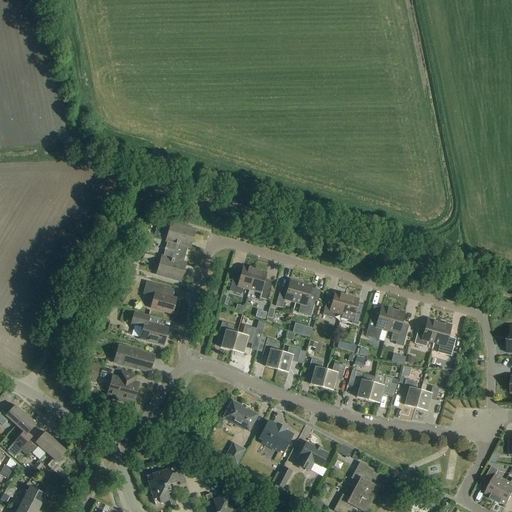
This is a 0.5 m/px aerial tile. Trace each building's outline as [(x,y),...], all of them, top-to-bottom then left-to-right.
[(154,226),(163,228),(165,219),(156,216),(154,226)] [(167,242),(165,249),(186,255),(189,242),(192,243),(196,231),(171,223),(166,241),(167,242)] [(141,243),(150,245),(152,237),(145,235),(141,243)] [(150,245),(141,243),(136,250),(147,254),(150,245)] [(186,255),(165,249),(163,257),(161,257),(156,274),(181,282),(185,269),(182,268),(186,255)] [(127,263),(125,273),(134,275),(137,266),(127,263)] [(243,288),(249,290),(255,271),(243,267),(240,280),(233,278),(229,292),(241,295),(243,288)] [(255,271),(249,290),(261,293),(259,300),(266,302),(271,283),(264,282),(266,274),(255,271)] [(285,300),(295,303),(301,284),(290,281),(287,293),(280,291),(276,307),(282,309),(285,300)] [(164,287),(147,282),(143,295),(154,298),(150,309),(172,315),(177,299),(162,295),(164,287)] [(301,284),(295,303),(306,306),(303,315),(310,317),(315,301),(308,299),(312,287),(301,284)] [(105,296),(113,301),(116,296),(108,291),(105,296)] [(335,313),(342,315),(347,297),(335,293),(331,306),(326,304),(322,316),(333,319),(335,313)] [(347,297),(342,315),(340,321),(358,326),(361,314),(355,312),(359,300),(347,297)] [(382,330),(387,331),(393,311),(387,310),(388,308),(381,307),(378,318),(371,316),(365,337),(373,339),(374,336),(379,338),(382,330)] [(269,309),(267,318),(272,320),(275,310),(269,309)] [(393,311),(387,331),(393,333),(390,341),(396,343),(395,345),(403,347),(409,326),(402,324),(405,313),(399,311),(398,313),(393,311)] [(149,316),(135,312),(131,324),(143,328),(140,339),(163,346),(168,329),(147,323),(149,316)] [(427,342),(434,344),(439,324),(434,323),(434,321),(428,319),(425,331),(418,329),(414,344),(426,347),(427,342)] [(93,321),(90,329),(97,331),(99,323),(93,321)] [(220,348),(232,351),(237,334),(231,333),(233,326),(222,322),(219,335),(225,336),(221,348),(221,347),(220,348)] [(439,324),(434,344),(440,346),(437,353),(451,357),(456,340),(448,338),(451,326),(445,324),(445,326),(439,324)] [(237,334),(232,351),(244,354),(243,354),(246,342),(252,344),(253,343),(257,330),(245,326),(242,336),(237,334)] [(257,330),(253,343),(258,344),(261,335),(262,331),(257,330)] [(258,344),(256,352),(263,354),(267,340),(266,339),(266,336),(261,335),(258,344)] [(265,367),(277,370),(281,353),(276,352),(279,342),(267,339),(267,340),(263,354),(269,355),(266,367),(265,366),(265,367)] [(145,353),(119,345),(116,354),(121,355),(118,364),(150,373),(153,363),(146,361),(144,357),(145,353)] [(348,345),(347,351),(354,354),(356,347),(348,345)] [(281,353),(277,370),(288,374),(288,373),(287,373),(291,361),(297,363),(300,351),(289,348),(287,355),(281,353)] [(407,356),(406,363),(412,365),(414,358),(407,356)] [(362,368),(365,360),(356,358),(354,365),(362,368)] [(310,385),(321,388),(326,371),(321,370),(323,363),(311,359),(308,372),(314,373),(311,384),(310,384),(310,385)] [(85,362),(80,380),(95,384),(100,367),(85,362)] [(326,371),(321,388),(333,391),(332,390),(335,379),(341,381),(345,366),(334,363),(331,373),(326,371)] [(356,398),(368,401),(372,384),(362,381),(364,374),(358,372),(354,384),(360,386),(357,397),(356,397),(356,398)] [(139,383),(119,378),(113,376),(107,395),(134,402),(139,383)] [(372,384),(368,401),(379,404),(379,403),(382,392),(388,394),(390,384),(392,379),(380,376),(378,385),(372,384)] [(404,406),(415,409),(420,392),(415,390),(417,383),(405,380),(402,392),(408,394),(405,405),(404,405),(404,406)] [(420,392),(415,409),(427,412),(427,411),(426,411),(429,400),(435,402),(439,390),(432,388),(430,395),(420,392)] [(256,416),(233,403),(228,411),(227,410),(224,416),(225,416),(224,418),(248,431),(256,416)] [(9,420),(16,426),(25,416),(15,406),(6,416),(2,412),(0,413),(0,424),(3,427),(9,420)] [(7,451),(15,457),(32,438),(28,435),(36,425),(25,416),(16,426),(23,433),(17,440),(7,451)] [(261,443),(279,453),(280,450),(284,452),(293,435),(285,431),(286,430),(277,424),(276,426),(268,422),(259,439),(263,441),(261,443)] [(39,447),(46,453),(55,442),(45,433),(36,442),(32,438),(15,457),(16,458),(17,456),(22,461),(26,456),(27,458),(32,453),(33,453),(39,447)] [(55,442),(46,453),(53,460),(47,466),(64,481),(69,476),(60,468),(67,461),(62,456),(66,452),(55,442)] [(321,468),(328,454),(306,443),(299,456),(295,464),(309,472),(314,464),(321,468)] [(236,465),(244,450),(233,444),(225,459),(236,465)] [(348,459),(352,452),(341,445),(337,453),(348,459)] [(355,453),(352,458),(357,461),(360,456),(355,453)] [(493,453),(488,463),(495,464),(499,457),(493,453)] [(39,463),(30,472),(34,476),(43,467),(39,463)] [(359,483),(354,491),(372,501),(378,489),(372,485),(378,474),(360,463),(351,479),(359,483)] [(3,470),(10,475),(13,470),(5,466),(3,470)] [(490,499),(495,502),(506,481),(496,476),(498,471),(491,467),(485,479),(492,482),(485,494),(491,497),(490,499)] [(177,473),(175,468),(146,477),(155,506),(169,501),(171,508),(177,506),(173,493),(172,493),(169,486),(179,483),(180,486),(186,484),(183,472),(177,473)] [(283,489),(292,472),(284,468),(275,485),(283,489)] [(10,475),(3,470),(0,475),(8,480),(10,475)] [(506,481),(495,502),(500,505),(501,503),(506,506),(511,494),(511,481),(511,484),(506,481)] [(7,490),(15,494),(17,489),(9,485),(7,490)] [(23,499),(40,507),(46,496),(29,487),(23,499)] [(15,494),(7,490),(4,495),(12,499),(15,494)] [(365,511),(372,501),(354,491),(350,500),(342,496),(334,511),(335,511),(357,511),(359,510),(363,511),(365,511)] [(213,501),(211,494),(205,496),(209,509),(211,509),(211,511),(232,511),(227,496),(213,501)] [(23,499),(18,510),(21,511),(37,511),(40,507),(23,499)] [(311,499),(306,509),(311,511),(319,511),(323,505),(311,499)]
